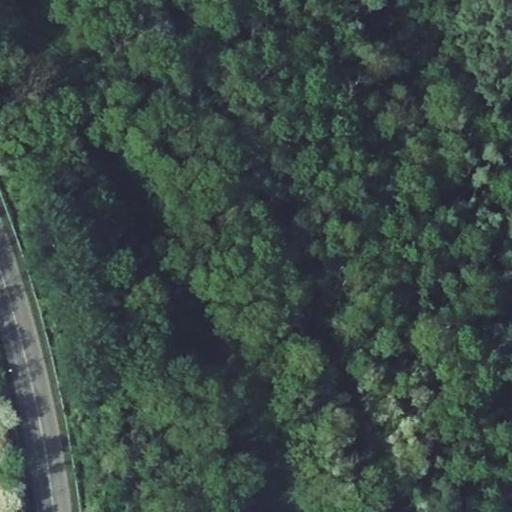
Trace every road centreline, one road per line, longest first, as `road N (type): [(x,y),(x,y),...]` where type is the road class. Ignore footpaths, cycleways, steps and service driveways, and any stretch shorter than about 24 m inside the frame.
road 1 (track): [(387,511),(257,231),(169,0)]
road 2 (tertiary): [(0,274),(37,412),(53,511)]
